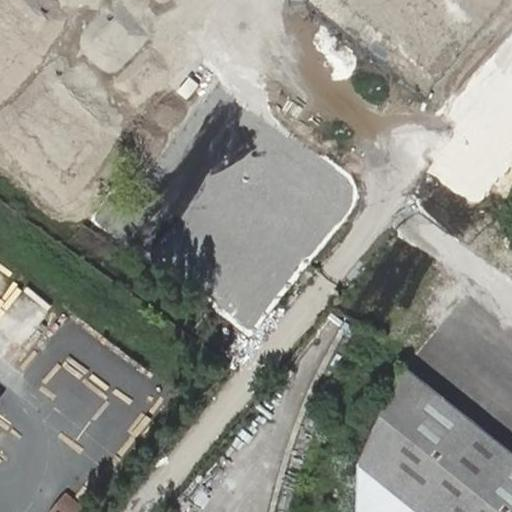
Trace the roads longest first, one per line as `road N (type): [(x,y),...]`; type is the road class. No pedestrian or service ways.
road 1 (unclassified): [(379,216),(140,511)]
road 2 (unknown): [(379,216),(454,161),(511,92)]
